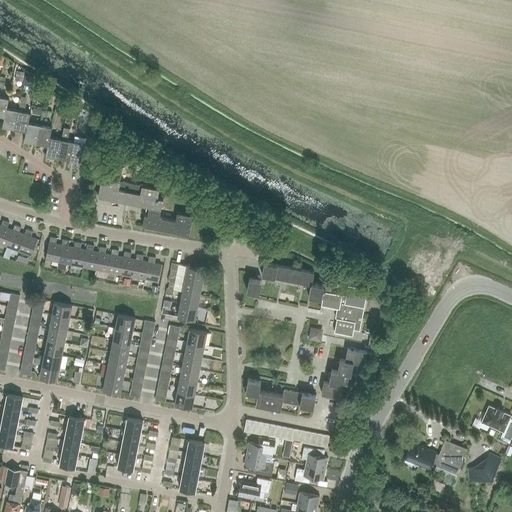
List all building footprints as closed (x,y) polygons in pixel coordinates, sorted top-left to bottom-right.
[(17,70),(15,80),(23,81),(25,72),(17,70)] [(25,76),(23,85),(33,87),(35,78),(25,76)] [(39,84),(37,92),(44,93),(46,86),(39,84)] [(6,108),(7,108),(9,98),(0,96),(0,115),(4,116),(5,116),(6,108)] [(24,111),(26,104),(20,103),(19,110),(18,110),(14,129),(26,131),(28,122),(30,112),(24,111)] [(18,110),(7,108),(6,108),(5,116),(4,116),(2,126),(14,129),(18,110)] [(40,124),(28,122),(26,131),(24,140),(36,143),(40,124)] [(50,136),(52,127),(40,124),(36,143),(48,145),(50,136)] [(73,141),(69,160),(81,162),(85,146),(89,147),(92,131),(87,130),(85,143),(73,141)] [(61,139),(50,136),(48,145),(46,155),(58,157),(61,139)] [(69,160),(73,141),(61,139),(58,157),(69,160)] [(121,159),(124,145),(112,142),(109,157),(121,159)] [(105,163),(98,196),(147,206),(143,225),(189,234),(193,215),(177,212),(176,220),(160,217),(163,199),(158,197),(160,188),(121,181),(123,167),(105,163)] [(9,223),(8,222),(3,220),(1,225),(0,227),(0,244),(6,246),(13,230),(8,228),(9,223)] [(19,232),(21,227),(14,224),(13,230),(6,246),(18,251),(24,234),(19,232)] [(240,238),(245,228),(239,225),(234,236),(240,238)] [(245,241),(250,230),(245,228),(240,238),(245,241)] [(31,237),(33,231),(26,229),(24,234),(18,251),(30,255),(37,239),(31,237)] [(251,243),(256,233),(250,230),(245,241),(251,243)] [(256,246),(261,235),(256,233),(251,243),(256,246)] [(261,235),(256,246),(261,248),(266,238),(261,235)] [(56,243),(57,238),(51,236),(50,242),(49,242),(46,259),(59,262),(62,244),(56,243)] [(68,245),(69,240),(63,239),(62,244),(59,262),(71,264),(75,247),(74,246),(68,245)] [(81,248),(82,242),(75,241),(74,246),(75,247),(71,264),(83,267),(87,249),(81,248)] [(87,249),(83,267),(96,269),(99,251),(93,250),(94,245),(88,243),(87,249)] [(6,246),(3,256),(9,258),(11,252),(17,255),(18,251),(6,246)] [(99,251),(96,269),(108,272),(112,254),(111,254),(106,253),(107,247),(100,246),(99,251)] [(118,255),(119,250),(112,248),(111,254),(112,254),(108,272),(120,274),(124,256),(123,256),(118,255)] [(136,259),(130,258),(131,252),(125,251),(123,256),(124,256),(120,274),(133,277),(136,259)] [(144,255),(137,253),(136,259),(133,277),(145,279),(149,261),(148,261),(143,260),(144,255)] [(17,260),(27,264),(29,259),(19,255),(17,260)] [(149,256),(148,261),(149,261),(145,279),(158,282),(162,264),(155,263),(156,257),(149,256)] [(275,277),(277,264),(264,261),(262,274),(271,276),(275,277)] [(171,262),(170,268),(172,268),(171,275),(203,282),(205,269),(171,262)] [(59,263),(57,272),(65,273),(66,265),(59,263)] [(277,264),(275,277),(293,280),(295,267),(277,264)] [(295,267),(293,280),(311,284),(311,282),(312,282),(314,271),(295,267)] [(324,285),(321,298),(323,298),(321,305),(339,308),(334,331),(352,335),(353,329),(359,330),(368,289),(348,285),(346,295),(330,292),(334,275),(326,274),(324,285)] [(203,282),(171,275),(169,275),(168,281),(170,281),(169,288),(174,289),(200,294),(203,282)] [(262,280),(253,278),(249,277),(247,291),(259,293),(262,280)] [(131,279),(124,278),(123,285),(130,286),(131,279)] [(311,282),(311,284),(309,296),(321,298),(324,285),(312,282),(311,282)] [(182,290),(180,303),(198,306),(200,294),(182,290)] [(70,318),(72,305),(55,302),(52,314),(70,318)] [(180,303),(177,316),(195,319),(198,306),(180,303)] [(52,314),(50,327),(67,330),(70,318),(52,314)] [(136,318),(130,316),(118,314),(115,327),(133,330),(136,318)] [(511,332),(494,323),(485,339),(509,352),(507,357),(511,359),(511,332)] [(454,324),(438,349),(449,356),(464,330),(454,324)] [(309,338),(322,340),(324,327),(312,325),(309,338)] [(50,327),(47,339),(65,342),(67,330),(50,327)] [(113,339),(131,343),(133,330),(115,327),(113,339)] [(205,344),(207,332),(190,328),(187,341),(205,344)] [(376,335),(370,334),(368,346),(374,347),(376,335)] [(63,355),(65,342),(47,339),(45,351),(63,355)] [(128,355),(131,343),(113,339),(111,352),(128,355)] [(202,357),(205,344),(187,341),(185,353),(202,357)] [(347,347),(345,359),(353,361),(353,362),(364,364),(366,351),(347,347)] [(60,367),(63,355),(45,351),(43,364),(60,367)] [(108,364),(126,367),(128,355),(111,352),(108,364)] [(200,369),(202,357),(185,353),(182,366),(200,369)] [(340,358),(338,370),(345,372),(345,373),(351,374),(353,362),(353,361),(345,359),(340,358)] [(58,380),(60,367),(43,364),(40,376),(58,380)] [(106,376),(124,380),(126,367),(108,364),(106,376)] [(198,382),(200,369),(182,366),(180,378),(198,382)] [(463,385),(468,374),(457,368),(454,374),(442,369),(432,392),(450,400),(457,383),(463,385)] [(332,369),(329,381),(329,382),(342,385),(345,373),(345,372),(338,370),(332,369)] [(121,393),(124,380),(106,376),(103,389),(121,393)] [(195,394),(198,382),(180,378),(177,391),(195,394)] [(248,378),(246,391),(258,394),(259,389),(261,380),(248,378)] [(324,380),(322,393),(340,397),(342,385),(329,382),(329,381),(324,380)] [(300,405),(302,392),(284,388),(283,394),(282,401),(300,405)] [(258,394),(256,403),(268,405),(271,392),(259,389),(258,394)] [(193,407),(195,394),(177,391),(175,404),(193,407)] [(271,392),(268,405),(281,408),(282,401),(283,394),(271,392)] [(313,407),(316,395),(302,392),(300,405),(313,407)] [(7,393),(5,406),(21,409),(23,396),(7,393)] [(475,418),(472,425),(479,428),(482,422),(494,427),(503,431),(501,436),(510,440),(511,436),(511,418),(510,417),(511,415),(511,416),(511,415),(510,414),(510,415),(503,411),(504,410),(503,410),(498,408),(497,407),(497,409),(489,405),(490,405),(489,405),(488,406),(489,406),(482,421),(475,418)] [(5,406),(3,418),(18,421),(21,409),(5,406)] [(69,415),(67,428),(82,431),(84,418),(69,415)] [(127,417),(125,430),(140,433),(143,420),(127,417)] [(3,418),(0,431),(16,434),(18,421),(3,418)] [(251,431),(253,420),(247,419),(245,430),(251,431)] [(257,433),(259,421),(253,420),(251,431),(257,433)] [(262,434),(265,422),(259,421),(257,433),(262,434)] [(268,435),(271,424),(265,422),(262,434),(268,435)] [(274,436),(276,425),(271,424),(268,435),(274,436)] [(280,437),(282,426),(276,425),(274,436),(280,437)] [(286,438),(288,427),(282,426),(280,437),(286,438)] [(292,439),(294,428),(288,427),(286,438),(292,439)] [(67,428),(64,440),(80,443),(82,431),(67,428)] [(298,441),(300,429),(294,428),(292,439),(298,441)] [(304,442),(306,431),(300,429),(298,441),(304,442)] [(125,430),(123,442),(138,445),(140,433),(125,430)] [(0,431),(0,432),(0,443),(14,446),(16,434),(0,431)] [(310,443),(312,432),(306,431),(304,442),(310,443)] [(315,444),(318,433),(312,432),(310,443),(315,444)] [(321,445),(324,434),(318,433),(315,444),(321,445)] [(53,461),(59,462),(64,436),(59,434),(53,461)] [(324,434),(321,445),(327,446),(329,435),(324,434)] [(271,457),(275,439),(259,435),(258,443),(249,441),(247,452),(267,456),(271,457)] [(189,439),(187,451),(202,454),(205,442),(189,439)] [(457,473),(466,452),(467,448),(445,439),(439,453),(412,442),(405,458),(429,468),(432,462),(437,464),(435,468),(443,471),(441,475),(445,476),(444,480),(454,484),(457,477),(457,476),(456,475),(457,475),(457,473)] [(64,440),(62,452),(77,455),(80,443),(64,440)] [(123,442),(120,454),(136,457),(138,445),(123,442)] [(306,464),(326,468),(328,457),(315,454),(316,448),(304,446),(302,458),(307,459),(306,464)] [(187,451),(184,464),(200,467),(202,454),(187,451)] [(62,452),(60,464),(75,467),(77,455),(62,452)] [(266,462),(267,456),(247,452),(245,463),(258,466),(257,472),(271,475),(273,463),(266,462)] [(473,467),(467,468),(469,481),(492,479),(502,458),(489,452),(487,457),(473,467)] [(120,454),(118,466),(133,469),(136,457),(120,454)] [(90,458),(89,464),(96,466),(97,459),(90,458)] [(289,468),(291,461),(281,459),(279,465),(289,468)] [(184,464),(182,476),(197,479),(200,467),(184,464)] [(324,479),(326,468),(306,464),(305,469),(297,468),(295,479),(309,482),(310,476),(324,479)] [(9,467),(6,483),(24,486),(27,471),(9,467)] [(277,478),(285,479),(287,470),(279,468),(277,478)] [(24,487),(32,489),(34,476),(27,475),(24,487)] [(182,476),(180,488),(195,491),(197,479),(182,476)] [(241,481),(239,494),(259,498),(260,491),(269,493),(272,480),(258,477),(256,484),(241,481)] [(445,485),(434,480),(429,490),(441,495),(445,485)] [(83,484),(76,482),(73,493),(81,495),(83,484)] [(285,493),(297,495),(299,485),(287,482),(285,493)] [(67,508),(71,488),(62,486),(58,506),(67,508)] [(99,486),(98,494),(108,496),(110,489),(99,486)] [(298,503),(318,507),(320,496),(300,492),(298,503)] [(18,511),(21,504),(17,503),(18,499),(12,497),(11,501),(7,500),(4,511),(18,511)] [(39,511),(42,500),(32,498),(31,503),(28,502),(27,506),(26,506),(25,511),(39,511)] [(316,511),(318,507),(298,503),(295,511),(316,511)]
